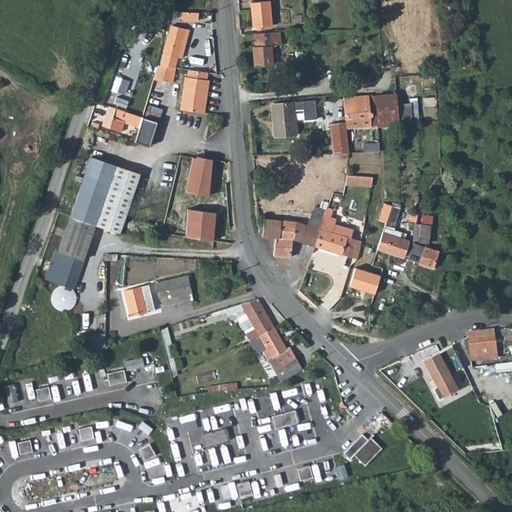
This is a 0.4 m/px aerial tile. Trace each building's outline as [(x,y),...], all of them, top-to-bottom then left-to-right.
[(271,2),(252,3),(254,27),(272,26),(271,2)] [(199,13),(184,12),(183,20),(204,22),(204,14),(199,13)] [(154,80),(172,83),(175,67),(178,57),(186,29),(173,25),(165,53),(161,65),(159,64),(154,80)] [(186,29),(178,57),(182,58),(190,31),(186,29)] [(282,45),(281,32),(256,34),(257,47),(255,47),(256,66),(274,65),(273,46),(282,45)] [(121,67),(134,72),(139,59),(126,54),(121,67)] [(205,114),(210,82),(208,81),(209,73),(192,70),(190,78),(188,78),(182,110),(205,114)] [(397,94),(376,96),(378,127),(399,126),(397,94)] [(343,98),(345,119),(346,122),(346,129),(378,127),(376,96),(369,97),(369,96),(343,98)] [(319,101),(295,103),(295,111),(303,111),(305,121),(321,120),(319,101)] [(295,103),(273,104),(275,137),(298,135),(295,111),(295,103)] [(149,104),(146,115),(160,119),(163,108),(149,104)] [(124,122),(139,128),(142,117),(118,108),(108,105),(106,112),(115,115),(111,127),(122,130),(124,122)] [(115,115),(106,112),(101,125),(111,127),(115,115)] [(138,134),(135,142),(150,146),(154,132),(157,121),(142,117),(139,128),(138,134)] [(330,123),(331,154),(348,153),(346,129),(346,122),(330,123)] [(130,132),(128,139),(135,142),(138,134),(130,132)] [(379,142),(365,143),(365,150),(380,149),(379,142)] [(138,172),(90,155),(56,252),(52,251),(43,277),(62,284),(61,287),(67,289),(68,286),(71,287),(81,261),(79,261),(93,222),(117,231),(138,172)] [(194,156),(183,191),(206,195),(213,161),(194,156)] [(79,164),(74,162),(70,175),(74,177),(79,164)] [(395,226),(401,209),(392,206),(387,224),(395,226)] [(348,257),(357,259),(361,241),(352,238),(354,230),(343,227),(341,235),(333,233),(335,224),(337,219),(331,217),(333,210),(327,208),(325,215),(316,247),(348,257)] [(185,211),(183,238),(210,240),(212,213),(185,211)] [(294,240),(316,247),(325,215),(312,212),(308,225),(296,222),(282,221),(280,238),(277,238),(275,256),(291,258),(294,240)] [(263,237),(277,238),(280,238),(282,221),(265,219),(263,237)] [(343,227),(335,224),(333,233),(341,235),(343,227)] [(432,226),(422,224),(420,242),(430,243),(432,226)] [(392,236),(383,232),(378,249),(402,258),(409,242),(401,239),(402,233),(394,230),(392,236)] [(407,260),(419,263),(425,246),(414,242),(407,260)] [(439,251),(425,246),(419,263),(419,264),(434,269),(439,251)] [(233,274),(231,265),(222,266),(225,276),(233,274)] [(350,286),(375,294),(381,275),(355,268),(350,286)] [(192,293),(188,276),(155,283),(157,292),(170,290),(172,298),(192,293)] [(155,311),(149,285),(125,291),(130,317),(155,311)] [(251,335),(253,338),(259,335),(274,327),(258,299),(230,308),(232,313),(236,312),(244,309),(255,329),(253,330),(251,335)] [(268,359),(281,382),(303,370),(290,347),(287,349),(274,327),(259,335),(271,358),(268,359)] [(470,342),(496,340),(495,330),(469,332),(470,342)] [(92,332),(92,345),(106,346),(106,333),(92,332)] [(471,359),(498,356),(496,340),(470,342),(471,359)] [(452,346),(424,360),(437,386),(433,388),(439,400),(458,390),(450,375),(456,373),(464,368),(452,346)] [(127,369),(146,365),(144,355),(125,359),(127,369)] [(125,369),(108,373),(110,381),(114,381),(115,384),(124,382),(123,379),(127,378),(125,369)] [(216,370),(198,373),(199,382),(217,379),(216,370)] [(457,375),(456,373),(450,375),(458,390),(464,387),(458,375),(457,375)] [(49,386),(37,388),(38,397),(42,396),(42,400),(49,398),(48,395),(51,394),(49,386)] [(271,392),(257,394),(259,409),(273,407),(271,392)] [(219,421),(235,416),(231,402),(215,406),(219,421)] [(287,424),(290,423),(291,425),(297,424),(296,421),(300,420),(298,414),(294,415),(293,412),(287,414),(288,416),(285,416),(285,414),(279,416),(280,419),(275,420),(277,426),(281,425),(282,428),(288,426),(287,424)] [(92,426),(79,429),(81,437),(84,436),(85,440),(91,438),(90,435),(94,434),(92,426)] [(217,442),(219,442),(220,444),(226,442),(225,439),(229,438),(228,432),(224,433),(223,430),(217,432),(217,434),(215,435),(215,432),(208,434),(209,437),(205,438),(207,444),(210,443),(211,446),(217,445),(217,442)] [(60,431),(61,443),(71,442),(70,431),(60,431)] [(385,448),(373,437),(370,440),(364,435),(345,453),(352,459),(356,455),(367,466),(385,448)] [(30,440),(18,443),(20,451),(23,450),(24,454),(30,452),(29,449),(32,448),(30,440)] [(152,444),(145,448),(146,451),(143,453),(146,458),(149,456),(151,459),(158,455),(152,444)] [(228,447),(230,458),(241,456),(240,446),(228,447)] [(215,447),(201,450),(205,465),(219,462),(215,447)] [(328,461),(313,465),(318,482),(333,477),(328,461)] [(302,474),(304,482),(316,479),(314,471),(311,471),(310,468),(304,469),(305,473),(302,474)] [(241,490),(243,498),(255,494),(253,487),(250,488),(249,484),(243,485),(244,489),(241,490)] [(197,496),(166,505),(168,511),(188,511),(200,509),(197,496)]
